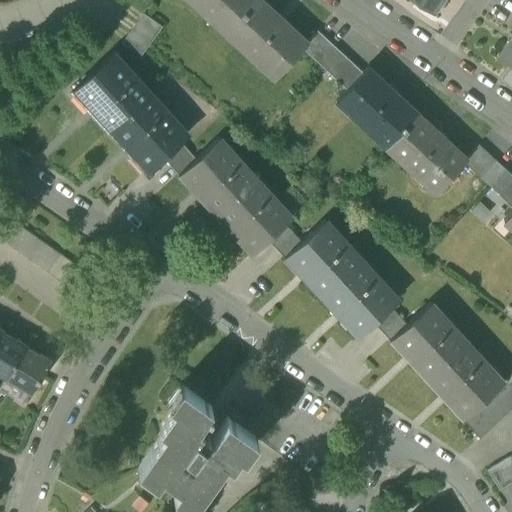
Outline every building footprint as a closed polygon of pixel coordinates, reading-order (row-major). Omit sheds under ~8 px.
[(191,0),(275,77),(302,48),(307,43),(306,42),(285,23),(286,23),(279,16),(278,17),(259,0),(191,0)] [(413,0),(432,13),(441,0),(413,0)] [(121,43),(141,56),(162,26),(143,13),(121,43)] [(302,48),(320,65),(336,48),(317,30),(306,42),(307,43),(302,48)] [(511,35),(497,56),(511,66),(511,35)] [(362,72),(336,48),(320,65),(346,89),(362,72)] [(77,87),(113,127),(149,94),(113,54),(77,87)] [(336,100),(385,146),(417,112),(396,93),(397,92),(389,85),(389,86),(367,66),(362,72),(346,89),(336,100)] [(511,66),(502,81),(511,88),(511,66)] [(186,134),(149,94),(113,127),(150,167),(162,156),(179,140),(186,134)] [(437,131),(417,112),(385,146),(435,192),(463,162),(466,158),(466,157),(445,138),(446,137),(438,130),(437,131)] [(182,170),(219,210),(255,177),(218,137),(195,158),(182,170)] [(162,156),(170,165),(187,149),(179,140),(162,156)] [(511,174),(504,168),(478,144),(466,157),(466,158),(463,162),(488,185),(511,206),(511,174)] [(195,158),(187,149),(170,165),(178,174),(182,170),(195,158)] [(291,217),(255,177),(219,210),(255,250),(267,239),(284,223),(291,217)] [(511,209),(503,220),(511,228),(511,209)] [(0,218),(0,239),(0,240),(13,222),(3,215),(0,218)] [(283,257),(357,336),(373,321),(390,305),(397,299),(324,220),(301,241),(283,257)] [(23,229),(13,222),(0,240),(10,247),(23,229)] [(267,239),(275,248),(292,232),(284,223),(267,239)] [(32,235),(23,229),(10,247),(20,253),(32,235)] [(301,241),(292,232),(275,248),(283,257),(301,241)] [(42,242),(32,235),(20,253),(30,260),(42,242)] [(52,249),(42,242),(30,260),(40,267),(52,249)] [(62,256),(52,249),(40,267),(49,274),(62,256)] [(72,263),(62,256),(49,274),(59,281),(72,263)] [(82,270),(72,263),(59,281),(69,288),(82,270)] [(92,277),(82,270),(69,288),(79,295),(92,277)] [(389,339),(462,419),(502,382),(502,381),(429,302),(406,323),(389,339)] [(373,321),(381,330),(398,314),(390,305),(373,321)] [(406,323),(398,314),(381,330),(389,339),(406,323)] [(0,334),(0,374),(6,378),(27,345),(3,330),(0,334)] [(51,360),(27,345),(6,378),(30,393),(51,360)] [(479,438),(511,407),(511,382),(508,380),(505,378),(502,381),(502,382),(462,419),(479,438)] [(173,494),(191,507),(225,460),(231,464),(240,452),(244,455),(256,438),(226,417),(212,437),(197,426),(211,406),(181,384),(169,401),(173,405),(159,425),(164,429),(137,468),(156,481),(162,474),(178,486),(173,494)] [(511,454),(498,462),(510,483),(511,481),(511,454)] [(500,489),(510,483),(498,462),(487,469),(500,489)]
